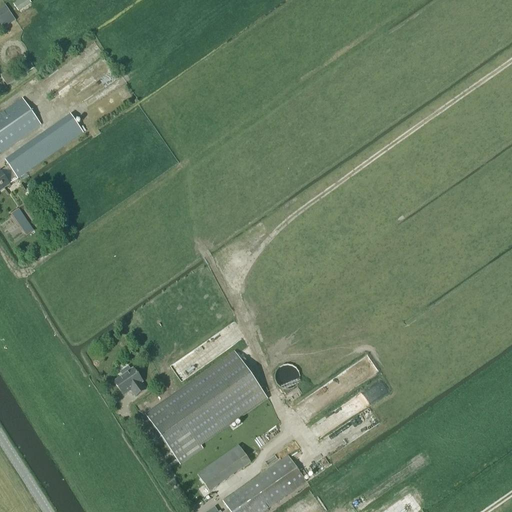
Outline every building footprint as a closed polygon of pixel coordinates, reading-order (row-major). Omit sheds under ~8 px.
[(28,0),(19,0),(13,4),(17,12),(31,3),(28,0)] [(0,9),(0,31),(1,30),(15,21),(5,6),(0,9)] [(29,62),(22,68),(27,73),(33,67),(29,62)] [(9,71),(0,76),(7,86),(15,81),(9,71)] [(22,99),(0,114),(0,152),(40,125),(22,99)] [(70,116),(5,161),(8,166),(17,179),(83,133),(70,116)] [(8,166),(0,171),(0,172),(9,185),(17,179),(8,166)] [(0,172),(0,191),(9,185),(0,172)] [(18,209),(10,215),(26,237),(34,232),(18,209)] [(14,225),(10,219),(0,226),(0,227),(4,232),(14,225)] [(234,353),(145,415),(180,465),(203,449),(200,446),(267,399),(234,353)] [(276,372),(274,376),(275,380),(277,385),(280,388),(284,390),(288,390),(289,390),(294,388),(297,385),(299,381),(299,377),(298,372),(296,369),(292,366),(288,365),(287,365),(283,366),(279,368),(276,372)] [(122,376),(113,382),(123,396),(129,392),(131,392),(135,398),(145,390),(141,384),(142,383),(132,369),(130,371),(128,368),(120,373),(122,376)] [(238,446),(197,475),(209,492),(250,463),(238,446)] [(262,511),(288,495),(305,482),(288,457),(287,457),(222,502),(228,510),(224,511),(219,511),(220,511),(219,511),(217,511),(214,508),(207,511),(262,511)]
